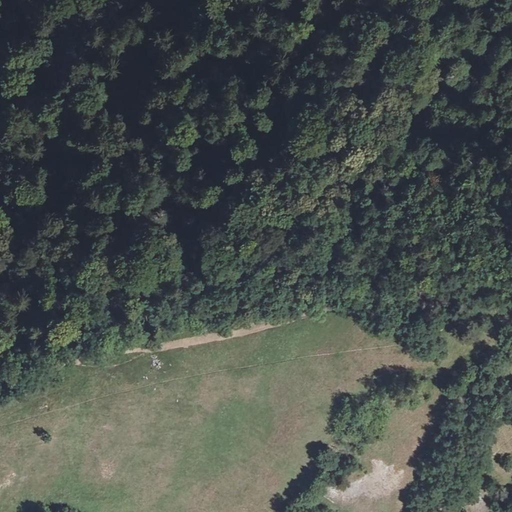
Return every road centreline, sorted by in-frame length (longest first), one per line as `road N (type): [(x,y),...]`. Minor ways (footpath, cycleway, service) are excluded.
road 1 (track): [(0,398),(69,365),(407,289),(511,277)]
road 2 (track): [(140,350),(511,19)]
road 3 (track): [(0,202),(167,112),(290,0)]
